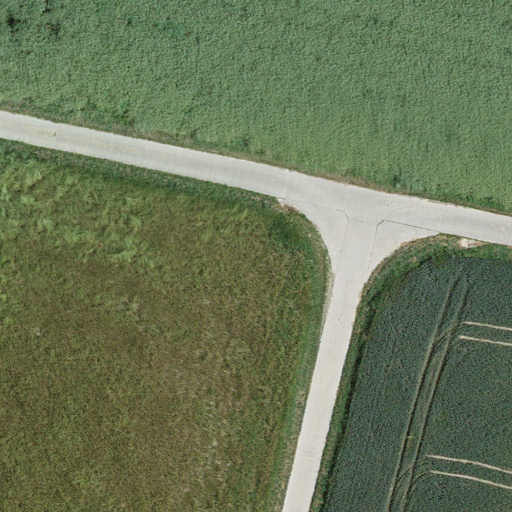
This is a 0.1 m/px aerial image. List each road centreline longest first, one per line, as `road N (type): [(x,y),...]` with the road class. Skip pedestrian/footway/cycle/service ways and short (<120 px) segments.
road 1 (track): [(511,232),(0,121)]
road 2 (track): [(295,511),(367,201)]
